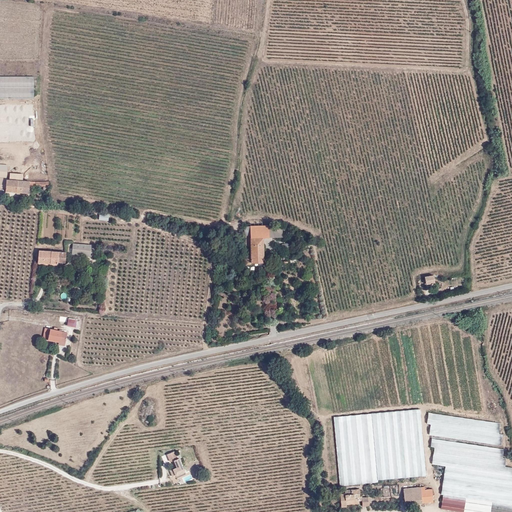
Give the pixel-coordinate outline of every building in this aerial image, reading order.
[(0,87),(33,87),(33,77),(0,76),(0,87)] [(0,98),(33,98),(33,87),(0,87),(0,98)] [(34,101),(0,101),(0,115),(34,116),(34,101)] [(0,127),(35,128),(34,116),(0,115),(0,127)] [(0,138),(37,138),(37,128),(35,128),(0,127),(0,138)] [(29,180),(17,179),(17,176),(11,175),(10,178),(7,178),(6,188),(6,190),(29,192),(29,186),(29,180)] [(263,262),(263,236),(269,236),(269,225),(245,226),(245,264),(251,264),(251,262),(263,262)] [(283,236),(283,225),(269,225),(269,236),(283,236)] [(98,245),(73,243),(72,255),(97,257),(98,245)] [(65,261),(65,252),(39,250),(38,261),(57,263),(57,261),(65,261)] [(426,284),(435,282),(434,275),(425,276),(426,284)] [(75,326),(77,319),(68,318),(67,325),(75,326)] [(67,331),(44,328),(43,338),(65,342),(67,334),(67,331)] [(375,414),(381,481),(425,477),(419,410),(375,414)] [(378,481),(372,412),(334,416),(340,484),(378,481)] [(498,434),(500,423),(429,412),(427,423),(431,423),(430,434),(501,445),(503,434),(498,434)] [(431,446),(435,447),(434,451),(432,464),(511,475),(511,467),(505,466),(506,458),(502,457),(503,450),(503,449),(432,438),(431,446)] [(177,467),(170,470),(173,476),(176,475),(184,471),(179,458),(177,458),(174,451),(167,454),(170,461),(174,460),(177,467)] [(443,495),(511,504),(511,475),(446,466),(442,494),(443,495)] [(405,504),(433,502),(432,487),(424,488),(424,486),(404,488),(405,504)] [(351,489),(351,493),(347,494),(346,493),(345,493),(340,493),(341,506),(347,506),(347,504),(355,504),(355,498),(354,494),(360,493),(359,488),(351,489)] [(511,511),(511,504),(443,495),(441,508),(471,511),(511,511)]
